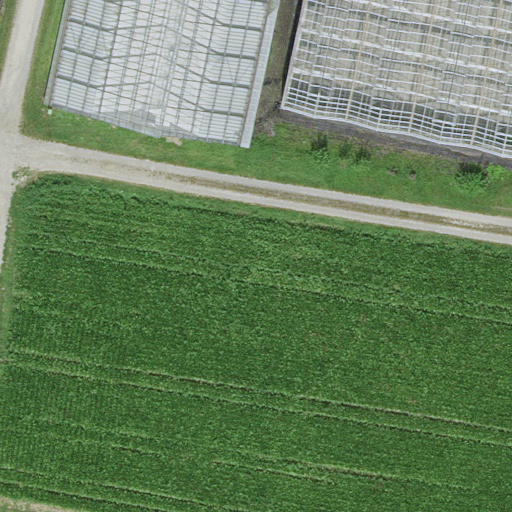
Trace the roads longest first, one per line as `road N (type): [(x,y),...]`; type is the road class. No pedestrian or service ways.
road 1 (track): [(511,235),(0,155)]
road 2 (track): [(27,0),(0,127)]
